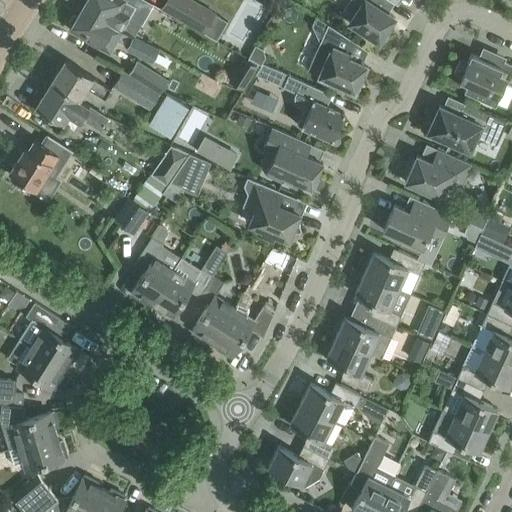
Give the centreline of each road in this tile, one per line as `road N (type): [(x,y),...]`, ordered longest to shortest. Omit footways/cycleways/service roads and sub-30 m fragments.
road 1 (residential): [(232,399),(249,399),(290,341),(343,225),(345,194),(373,118),(415,74),(445,16)]
road 2 (residential): [(204,497),(99,435),(82,399),(107,323)]
road 3 (residential): [(232,399),(107,323)]
road 4 (residential): [(107,323),(0,258)]
